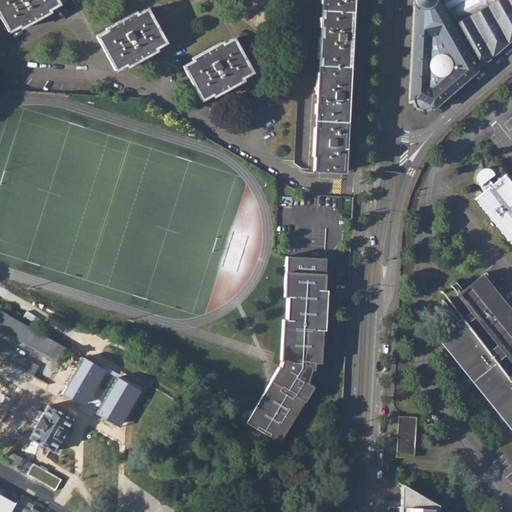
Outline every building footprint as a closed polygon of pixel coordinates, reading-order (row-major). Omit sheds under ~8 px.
[(0,0),(0,17),(7,32),(26,21),(28,24),(39,17),(38,15),(58,4),(55,0),(0,0)] [(289,0),(281,159),(294,160),(302,0),(289,0)] [(322,0),(314,170),(342,171),(350,0),(322,0)] [(419,110),(422,111),(426,110),(430,108),(432,110),(444,100),(511,40),(511,0),(413,0),(409,90),(408,98),(411,100),(412,105),(414,107),(416,109),(419,110)] [(96,36),(114,70),(125,65),(126,66),(147,56),(146,53),(165,43),(146,9),(135,15),(134,13),(104,28),(106,31),(96,36)] [(183,66),(200,99),(212,94),(212,96),(234,85),(232,83),(251,73),(232,39),(221,45),(220,43),(192,58),(193,60),(183,66)] [(0,48),(0,76),(6,88),(18,82),(0,48)] [(511,187),(504,177),(505,176),(504,174),(490,184),(486,179),(492,175),(490,171),(485,169),(479,171),(475,174),(474,181),(482,191),(472,198),(473,200),(475,198),(511,243),(511,187)] [(325,258),(287,256),(285,297),(289,297),(287,320),(284,319),(281,360),(283,360),(281,367),(279,367),(256,407),(247,422),(281,442),(312,385),(307,382),(313,362),(320,363),(321,330),(325,331),(327,290),(323,290),(325,258)] [(467,368),(475,378),(472,380),(511,429),(511,305),(511,304),(507,308),(498,296),(502,293),(484,271),(461,290),(454,281),(449,285),(469,310),(458,319),(441,299),(440,336),(442,335),(446,341),(443,343),(464,369),(467,368)] [(511,304),(502,293),(498,296),(507,308),(511,304)] [(0,330),(58,363),(65,352),(67,353),(68,350),(0,312),(1,308),(0,307),(0,330)] [(0,359),(34,378),(40,366),(0,345),(0,359)] [(76,402),(78,403),(99,367),(80,356),(79,359),(80,359),(61,393),(62,394),(63,393),(77,401),(76,402)] [(116,378),(96,413),(119,426),(139,390),(116,378)] [(28,438),(52,452),(58,441),(60,442),(72,418),(47,405),(28,438)] [(398,416),(397,445),(414,445),(415,417),(398,416)] [(413,455),(414,445),(397,445),(397,455),(413,455)] [(10,452),(4,462),(56,489),(62,478),(33,463),(10,452)] [(401,482),(399,506),(422,507),(429,511),(436,511),(437,503),(401,482)] [(0,511),(8,511),(13,504),(0,496),(0,511)]
